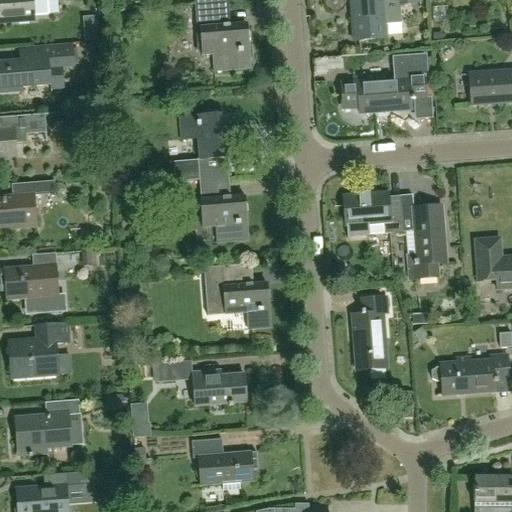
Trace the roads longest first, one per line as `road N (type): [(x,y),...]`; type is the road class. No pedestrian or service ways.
road 1 (residential): [(419,464),(323,395),(303,161)]
road 2 (residential): [(511,147),(303,161)]
road 3 (residential): [(303,161),(290,0)]
